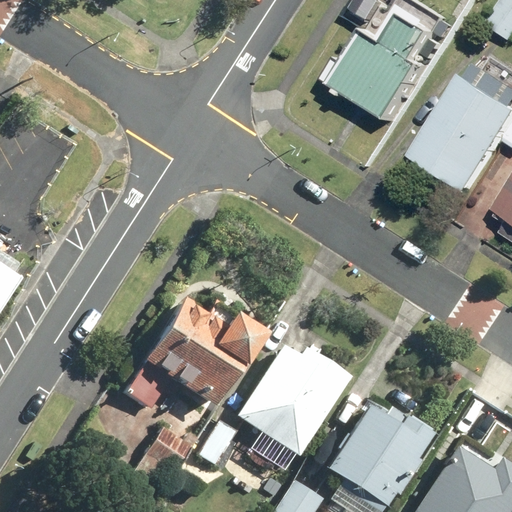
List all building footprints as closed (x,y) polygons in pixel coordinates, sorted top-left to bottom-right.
[(389,10),(374,0),(356,0),(350,10),(376,28),(389,10)] [(511,0),(506,0),(490,25),(511,39),(511,0)] [(406,8),(385,42),(369,32),(334,86),(389,120),(423,67),(419,64),(438,34),(428,28),(431,23),(406,8)] [(511,85),(481,65),(471,80),(467,77),(414,157),(469,194),(511,128),(511,85)] [(511,186),(495,212),(500,216),(498,219),(511,228),(506,235),(511,239),(511,186)] [(0,297),(19,266),(0,254),(0,297)] [(185,305),(174,299),(135,365),(136,366),(137,366),(120,395),(147,411),(164,381),(214,411),(257,339),(231,323),(233,318),(206,302),(198,317),(183,308),(185,305)] [(231,418),(293,458),(343,379),(296,349),(291,357),(276,347),(231,418)] [(360,406),(320,472),(336,482),(332,487),(372,511),(375,511),(378,508),(381,509),(388,498),(392,500),(415,463),(411,461),(426,436),(423,434),(424,432),(402,418),(401,420),(367,400),(362,407),(360,406)] [(232,432),(216,423),(196,458),(212,467),(232,432)] [(189,447),(157,428),(126,478),(158,497),(189,447)] [(452,446),(409,511),(506,511),(511,503),(511,469),(495,458),(488,469),(452,446)] [(265,469),(237,455),(224,481),(251,495),(265,469)] [(270,511),(311,511),(318,501),(290,482),(270,511)]
